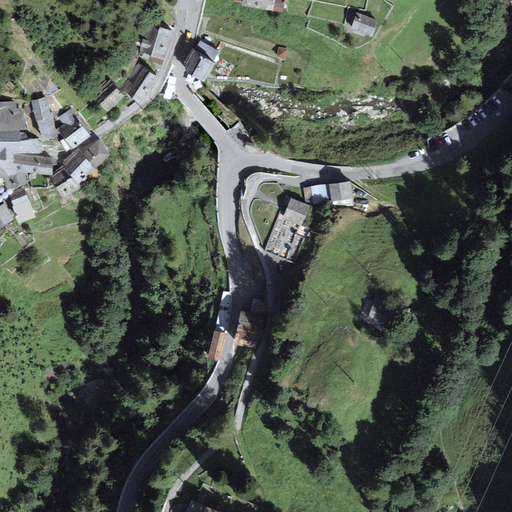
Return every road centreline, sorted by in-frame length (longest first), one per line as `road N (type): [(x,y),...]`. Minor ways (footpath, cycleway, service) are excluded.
road 1 (tertiary): [(123,511),(143,466),(222,369),(236,295),(226,194),(237,165)]
road 2 (unclassified): [(237,165),(395,170),(447,156),(511,111)]
road 3 (residential): [(185,0),(158,83),(126,115),(63,153),(0,151)]
road 4 (residential): [(193,0),(179,78),(237,165)]
